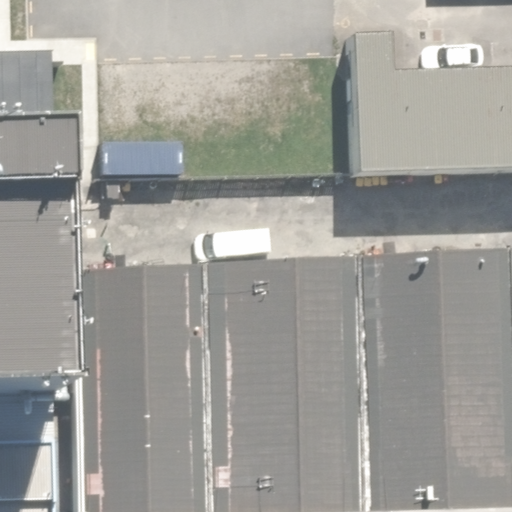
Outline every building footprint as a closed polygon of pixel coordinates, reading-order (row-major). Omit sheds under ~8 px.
[(0,0),(0,106),(17,106),(13,0),(0,0)] [(26,0),(30,137),(32,182),(280,175),(275,0),(26,0)] [(511,89),(340,93),(342,196),(511,192),(511,89)] [(30,137),(0,137),(0,397),(38,396),(32,182),(30,137)] [(377,511),(506,511),(501,255),(371,258),(377,511)] [(190,511),(377,511),(371,258),(185,262),(190,511)] [(65,511),(190,511),(185,262),(59,265),(65,511)] [(41,511),(38,396),(0,397),(0,511),(41,511)]
